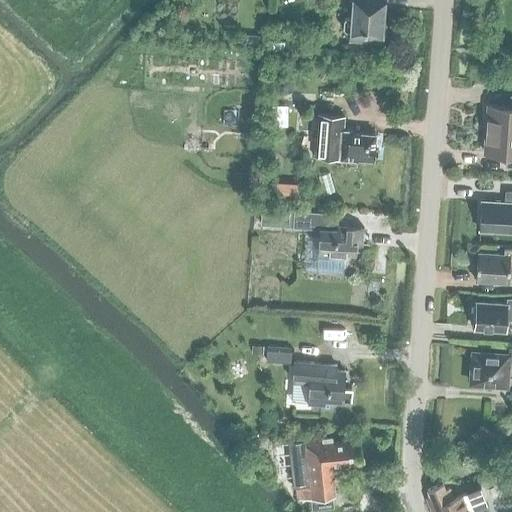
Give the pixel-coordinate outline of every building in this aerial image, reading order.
[(384,0),(351,0),(351,19),(346,18),(343,21),(343,29),(345,32),(350,32),(349,41),(381,43),(381,37),(385,34),(385,26),(382,22),(384,0)] [(285,42),(274,41),(273,51),(284,51),(285,42)] [(274,81),(274,89),(279,94),(286,94),(291,89),(291,81),(286,76),(286,68),(279,68),(279,76),(274,81)] [(488,106),(486,130),(511,131),(511,95),(509,96),(508,107),(488,106)] [(374,143),(375,134),(353,133),(353,131),(342,130),(342,115),(316,113),(314,158),(355,161),(355,159),(373,160),(374,157),(377,155),(377,149),(375,146),(375,143),(374,143)] [(511,131),(486,130),(484,154),(505,156),(504,167),(511,167),(511,131)] [(481,202),(479,230),(511,232),(511,192),(505,192),(504,203),(481,202)] [(293,211),(292,228),(319,230),(317,251),(316,271),(343,273),(344,255),(355,255),(356,246),(362,246),(363,228),(336,226),(337,214),(293,211)] [(507,283),(511,283),(511,250),(503,250),(503,255),(477,254),(475,281),(507,283)] [(473,317),(475,317),(474,329),(505,331),(506,320),(511,320),(511,299),(506,299),(506,305),(476,303),(475,307),(473,307),(473,317)] [(291,348),(266,346),(265,361),(290,362),(291,348)] [(468,378),(470,378),(470,383),(475,384),(475,386),(485,386),(486,384),(506,386),(506,377),(511,377),(511,347),(508,347),(507,355),(472,353),(471,368),(469,368),(468,378)] [(290,380),(308,382),(307,403),(320,404),(319,408),(333,409),(333,403),(351,404),(352,390),(343,389),(345,371),(335,370),(336,365),(292,362),(290,380)] [(297,442),(288,443),(293,487),(295,487),(297,500),(311,498),(311,510),(333,508),(332,496),(335,496),(332,471),(342,470),(341,465),(360,463),(358,441),(332,443),(331,438),(297,442)] [(444,489),(442,484),(427,490),(429,495),(424,497),(430,511),(472,511),(464,493),(455,498),(450,487),(444,489)]
